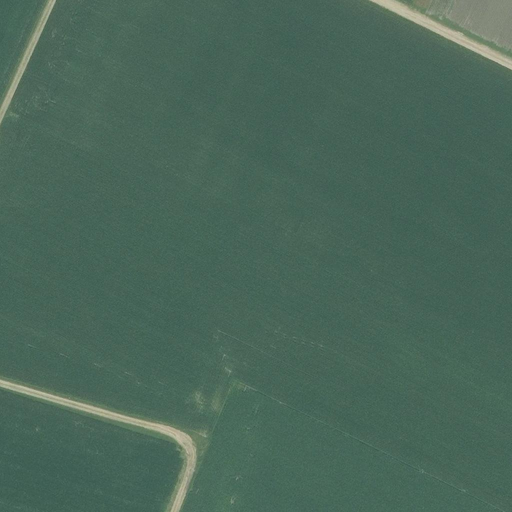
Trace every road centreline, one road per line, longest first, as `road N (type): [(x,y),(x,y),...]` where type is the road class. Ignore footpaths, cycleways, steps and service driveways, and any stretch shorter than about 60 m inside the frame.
road 1 (track): [(0,381),(176,437),(182,454),(165,511)]
road 2 (track): [(511,63),(386,0)]
road 3 (track): [(51,0),(0,116)]
